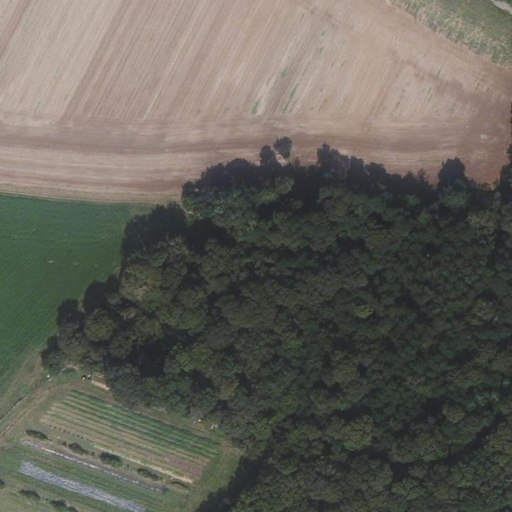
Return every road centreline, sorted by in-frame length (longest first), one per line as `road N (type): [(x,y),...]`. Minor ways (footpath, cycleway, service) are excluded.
road 1 (track): [(193,203),(0,411)]
road 2 (track): [(193,203),(0,188)]
